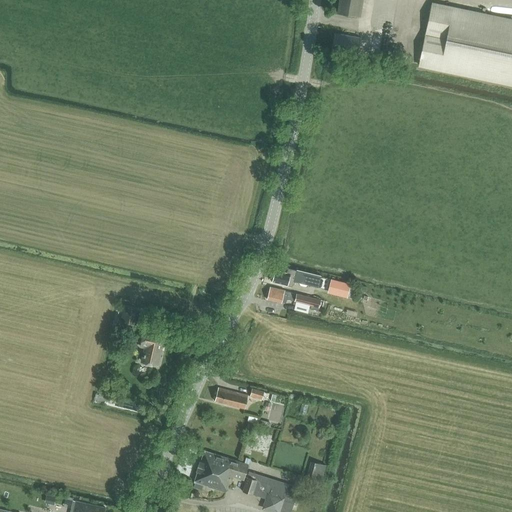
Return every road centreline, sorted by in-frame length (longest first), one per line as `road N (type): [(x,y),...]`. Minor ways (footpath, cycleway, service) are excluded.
road 1 (tertiary): [(145,511),(195,390),(258,269),(303,90),(314,0)]
road 2 (track): [(511,377),(236,313)]
road 3 (track): [(266,240),(0,180)]
road 4 (track): [(511,109),(401,84),(304,80)]
